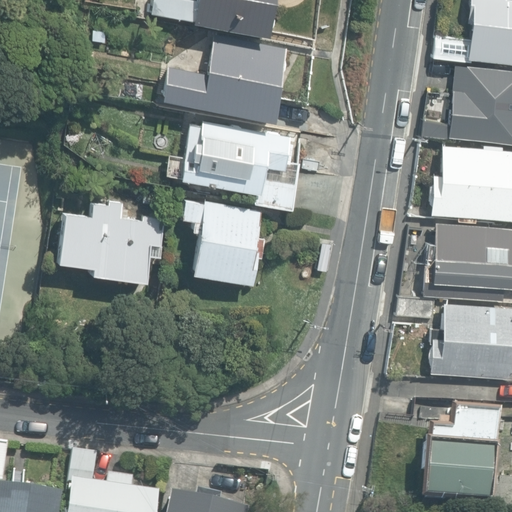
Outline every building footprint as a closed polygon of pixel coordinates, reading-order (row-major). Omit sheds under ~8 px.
[(189,21),(264,35),(270,0),(150,0),(149,12),(189,19),(189,21)] [(465,58),(467,58),(511,63),(511,0),(466,0),(465,14),(469,15),(467,39),(465,58)] [(270,116),(302,122),(306,101),(275,96),(279,72),(280,72),(280,71),(281,70),(281,69),(282,69),(282,68),(282,67),(283,66),(283,65),(283,64),(283,63),(283,62),(283,61),(283,60),(283,59),(283,58),(282,57),(284,47),(211,32),(203,73),(165,65),(158,97),(270,120),(270,116)] [(467,60),(467,58),(465,58),(467,39),(433,34),(430,56),(467,60)] [(511,68),(452,63),(446,125),(445,135),(511,141),(511,138),(511,68)] [(93,89),(64,103),(79,134),(108,120),(93,89)] [(445,135),(446,125),(420,118),(418,135),(444,138),(445,135)] [(250,201),(289,208),(297,162),(283,159),(287,135),(200,120),(199,123),(186,121),(178,174),(190,176),(189,179),(252,189),(250,201)] [(455,219),(472,220),(473,216),(511,218),(511,149),(490,148),(490,141),(476,140),(476,148),(439,145),(437,174),(431,174),(429,213),(455,214),(455,219)] [(189,271),(250,282),(255,255),(258,255),(262,236),(255,235),(260,209),(202,198),(202,200),(183,196),(179,217),(198,221),(189,271)] [(88,271),(143,280),(148,243),(157,244),(161,216),(140,213),(140,218),(118,215),(120,200),(106,198),(106,202),(91,200),(89,214),(61,210),(53,259),(89,264),(88,271)] [(511,225),(431,221),(429,260),(421,260),(419,292),(499,296),(500,287),(511,287),(511,225)] [(316,255),(327,257),(330,238),(319,236),(316,255)] [(394,313),(431,317),(432,298),(396,294),(394,313)] [(427,371),(508,377),(511,341),(511,306),(440,301),(438,327),(431,327),(427,371)] [(31,387),(51,389),(56,352),(35,349),(31,387)] [(416,499),(488,504),(492,451),(493,451),(495,412),(450,409),(448,429),(428,427),(427,441),(420,440),(416,499)] [(66,479),(68,480),(69,478),(85,480),(89,453),(70,450),(66,479)] [(69,478),(68,480),(63,511),(152,511),(156,491),(129,487),(130,477),(106,474),(104,483),(85,480),(69,478)] [(55,511),(58,493),(0,485),(0,511),(55,511)] [(243,511),(244,507),(216,502),(218,493),(194,489),(192,497),(167,492),(162,511),(243,511)]
